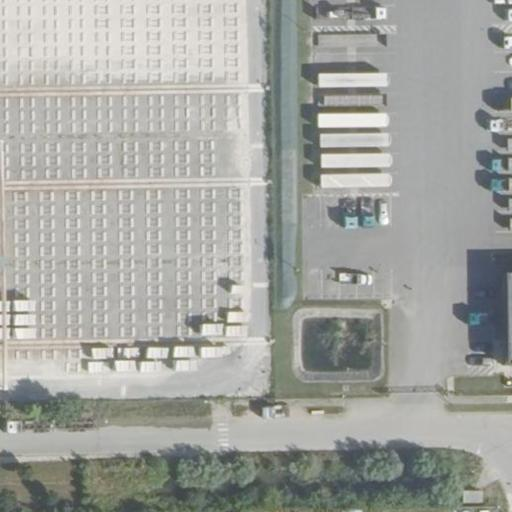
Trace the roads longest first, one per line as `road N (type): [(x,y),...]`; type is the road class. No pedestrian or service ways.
road 1 (unknown): [(265,0),(262,331),(252,363),(195,378),(0,382)]
road 2 (unclassified): [(0,442),(480,431),(511,443)]
